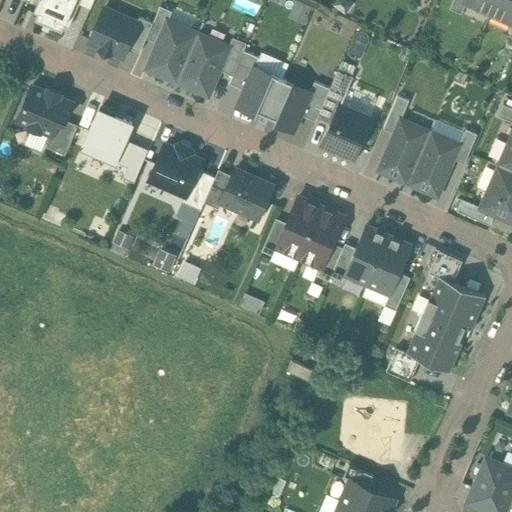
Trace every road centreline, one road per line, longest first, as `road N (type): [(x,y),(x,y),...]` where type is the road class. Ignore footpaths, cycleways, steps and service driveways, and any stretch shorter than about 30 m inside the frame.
road 1 (residential): [(511,257),(0,35)]
road 2 (residential): [(424,511),(511,325)]
